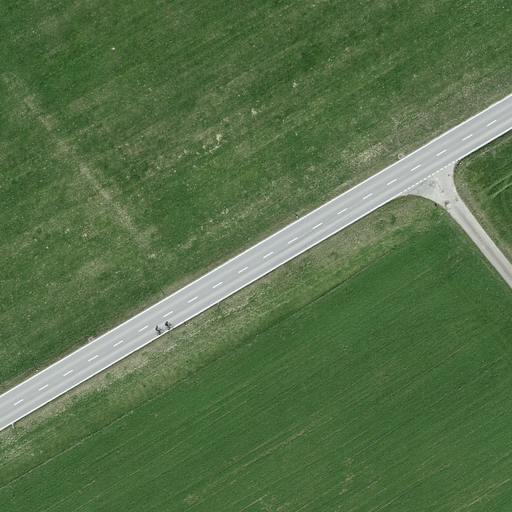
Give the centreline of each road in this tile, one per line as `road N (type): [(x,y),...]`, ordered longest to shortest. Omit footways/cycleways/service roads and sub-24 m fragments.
road 1 (tertiary): [(511,108),(0,410)]
road 2 (track): [(415,164),(511,280)]
